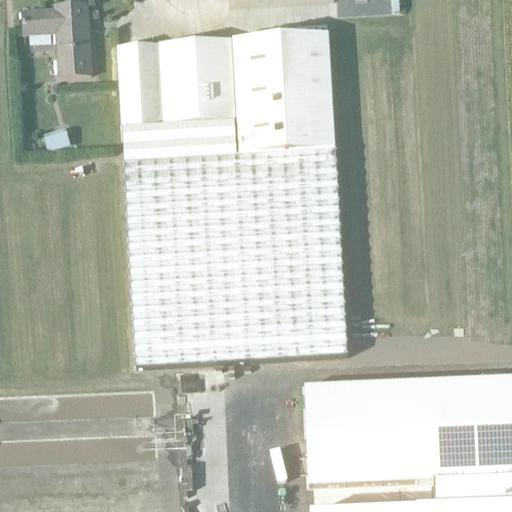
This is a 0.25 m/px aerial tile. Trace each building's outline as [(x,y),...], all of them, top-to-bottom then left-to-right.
[(55,13),(22,15),(23,39),(56,37),(59,81),(91,79),(88,7),(55,9),(55,13)] [(232,44),(237,124),(239,158),(335,153),(328,38),(294,40),(293,31),(277,32),(278,41),(232,44)] [(124,47),(118,47),(118,50),(117,50),(122,130),(237,124),(232,44),(125,50),(124,47)] [(237,124),(122,130),(136,371),(347,359),(335,153),(239,158),(237,124)] [(388,386),(304,390),(308,490),(405,485),(503,482),(511,481),(511,381),(471,383),(388,386)] [(434,510),(396,511),(511,511),(511,481),(503,482),(433,484),(434,510)]
